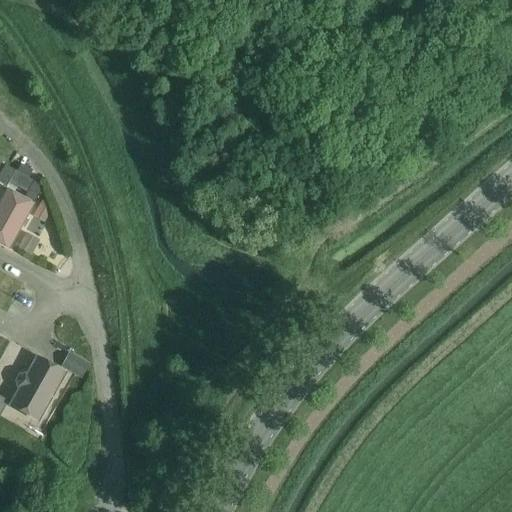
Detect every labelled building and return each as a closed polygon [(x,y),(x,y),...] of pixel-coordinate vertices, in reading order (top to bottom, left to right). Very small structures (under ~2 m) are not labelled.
[(0,185),(6,189),(14,175),(6,170),(0,179),(0,185)] [(34,205),(43,192),(34,186),(25,200),(34,205)] [(0,248),(8,253),(31,209),(3,193),(0,198),(0,248)] [(41,201),(33,217),(44,223),(51,209),(46,207),(47,205),(41,201)] [(80,355),(67,348),(60,345),(53,359),(72,369),(80,355)] [(66,373),(36,356),(9,404),(39,421),(66,373)] [(0,416),(0,417),(9,402),(0,396),(0,416)]
